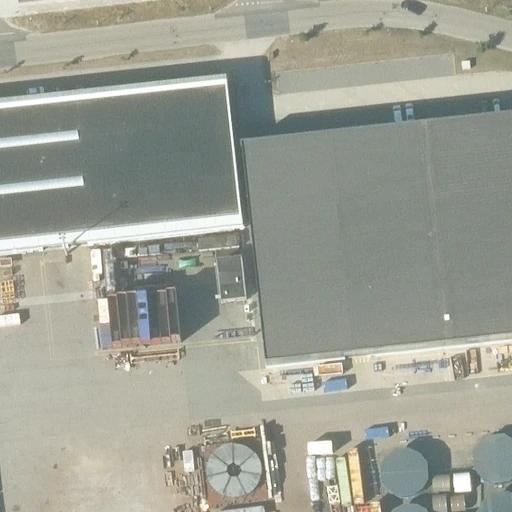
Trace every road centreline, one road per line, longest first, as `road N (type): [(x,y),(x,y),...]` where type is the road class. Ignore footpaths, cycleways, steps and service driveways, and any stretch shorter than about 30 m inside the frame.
road 1 (tertiary): [(0,45),(269,19)]
road 2 (unknown): [(511,94),(258,117)]
road 3 (tertiary): [(386,11),(426,13),(511,37)]
